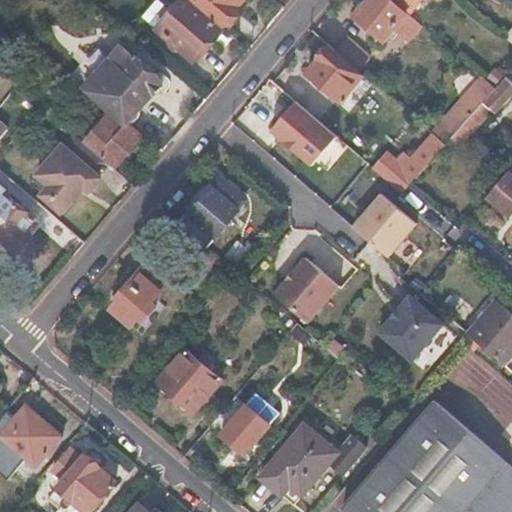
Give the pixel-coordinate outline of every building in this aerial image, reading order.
[(155,0),(141,16),(156,28),(171,11),(157,0),(155,0)] [(223,27),(189,0),(179,0),(171,11),(156,28),(194,61),(223,27)] [(196,0),(224,23),(238,6),(235,3),(231,0),(196,0)] [(424,25),(395,0),(368,0),(356,14),(384,39),(399,22),(415,36),(424,25)] [(400,0),(413,10),(421,0),(400,0)] [(347,36),(336,48),(360,69),(370,57),(347,36)] [(336,48),(331,45),(307,73),(339,100),(363,72),(360,69),(336,48)] [(164,85),(122,48),(84,91),(109,113),(127,128),(128,126),(164,85)] [(511,80),(507,76),(496,87),(451,137),(460,145),(493,107),(499,112),(511,96),(511,80)] [(291,99),(266,129),(313,168),(338,137),(291,99)] [(127,128),(109,113),(85,141),(108,164),(115,169),(142,138),(128,126),(127,128)] [(74,131),(34,173),(48,186),(44,193),(66,214),(87,192),(91,197),(110,177),(100,173),(108,164),(85,141),(74,131)] [(388,153),(375,166),(401,190),(405,185),(444,144),(434,134),(411,156),(405,151),(396,160),(388,153)] [(511,166),(485,197),(507,216),(511,210),(511,166)] [(223,172),(213,184),(240,207),(250,195),(223,172)] [(0,240),(12,251),(14,249),(20,250),(28,240),(26,234),(36,222),(4,194),(8,190),(0,183),(0,240)] [(240,207),(213,184),(180,221),(208,245),(240,207)] [(421,223),(384,193),(357,226),(395,256),(421,223)] [(306,256),(274,293),(307,322),(340,285),(306,256)] [(169,279),(148,261),(117,297),(119,299),(113,306),(132,323),(139,316),(144,320),(156,306),(150,301),(169,279)] [(511,307),(489,288),(459,323),(467,329),(472,334),(495,353),(511,334),(511,307)] [(450,324),(414,295),(382,333),(418,362),(450,324)] [(281,309),(274,316),(289,330),(296,322),(281,309)] [(296,322),(289,330),(305,343),(311,335),(303,328),(296,322)] [(311,335),(305,343),(330,365),(336,357),(311,335)] [(196,359),(184,349),(156,381),(191,411),(219,379),(207,368),(212,363),(201,353),(196,359)] [(235,394),(209,424),(244,452),(269,422),(235,394)] [(511,466),(428,396),(421,404),(511,481),(511,466)] [(26,406),(1,436),(36,465),(61,434),(26,406)] [(338,451),(303,422),(259,475),(281,492),(289,484),(302,495),(338,451)] [(357,438),(333,465),(343,474),(367,446),(357,438)] [(52,468),(63,478),(57,485),(72,499),(63,510),(65,511),(85,511),(87,511),(88,511),(89,511),(116,481),(84,454),(74,466),(62,456),(52,468)] [(149,511),(139,503),(130,511),(149,511)]
